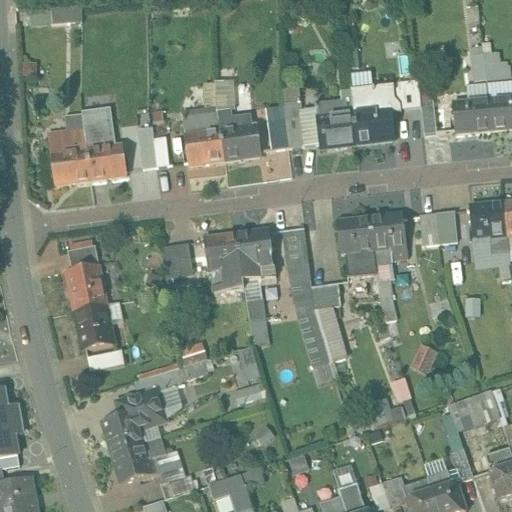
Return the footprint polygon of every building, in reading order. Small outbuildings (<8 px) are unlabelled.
[(83,9),(51,12),(52,27),(83,25),(83,9)] [(496,69),(494,56),(491,56),(490,46),(482,47),(483,49),(485,64),(485,65),(487,83),(509,81),(508,68),(496,69)] [(483,49),(471,51),(472,58),(475,85),(486,83),(487,83),(485,65),(485,64),(483,49)] [(359,70),(349,71),(352,97),(361,95),(359,70)] [(339,72),(341,98),(352,97),(349,71),(339,72)] [(229,85),(215,86),(216,95),(230,93),(229,85)] [(419,85),(392,88),(395,113),(421,110),(421,105),(419,85)] [(230,93),(216,95),(218,114),(231,112),(230,93)] [(511,99),(489,102),(492,133),(511,131),(511,99)] [(489,102),(452,105),(455,137),(492,133),(489,102)] [(435,103),(421,105),(421,110),(424,137),(437,136),(435,103)] [(316,107),(318,120),(344,117),(342,104),(316,107)] [(105,107),(82,115),(82,117),(85,134),(85,140),(92,184),(128,179),(123,147),(111,149),(105,107)] [(283,109),(285,122),(301,120),(300,107),(283,109)] [(273,153),(289,151),(285,122),(283,109),(267,111),(273,153)] [(390,111),(354,115),(358,147),(394,143),(390,111)] [(231,112),(218,114),(221,134),(225,164),(261,159),(257,128),(252,129),(251,118),(232,121),(231,112)] [(344,117),(318,120),(321,151),(358,147),(354,115),(344,117)] [(82,117),(70,118),(72,136),(85,134),(82,117)] [(285,122),(289,151),(305,149),(301,120),(285,122)] [(152,131),(139,132),(144,172),(157,170),(153,142),(154,142),(152,131)] [(221,134),(185,138),(189,169),(225,164),(221,134)] [(85,140),(49,145),(55,189),(92,184),(85,140)] [(154,142),(153,142),(157,170),(170,168),(166,140),(154,142)] [(504,206),(471,209),(476,252),(492,251),(491,240),(507,239),(504,206)] [(454,214),(437,216),(437,217),(440,246),(457,244),(454,214)] [(403,217),(370,221),(374,254),(391,252),(392,262),(408,260),(403,217)] [(437,217),(420,219),(423,248),(440,246),(437,217)] [(370,220),(337,224),(341,258),(345,258),(348,280),(377,278),(374,254),(370,221),(370,220)] [(269,232),(237,236),(241,270),(258,268),(259,278),(275,276),(269,232)] [(305,232),(283,234),(287,268),(309,266),(305,232)] [(237,236),(204,241),(209,275),(211,275),(214,296),(245,292),(241,270),(237,236)] [(189,247),(164,250),(168,280),(194,276),(189,247)] [(96,249),(68,254),(73,275),(99,269),(100,268),(96,249)] [(309,266),(287,268),(298,319),(313,370),(330,365),(316,319),(315,312),(315,311),(312,290),(309,266)] [(245,292),(254,347),(262,375),(277,374),(259,278),(258,268),(241,270),(245,292)] [(73,275),(67,276),(75,315),(107,308),(99,269),(73,275)] [(338,286),(312,290),(315,311),(327,310),(341,308),(338,286)] [(107,308),(75,315),(83,353),(115,346),(107,308)] [(327,310),(315,312),(330,365),(346,361),(334,321),(331,322),(327,310)] [(421,345),(411,368),(428,376),(439,352),(421,345)] [(123,353),(88,361),(90,375),(125,368),(123,353)] [(180,371),(134,385),(139,400),(139,401),(160,394),(160,395),(185,387),(180,371)] [(394,382),(402,419),(415,416),(407,379),(394,382)] [(0,461),(19,458),(15,438),(24,436),(18,408),(8,410),(4,392),(0,392),(0,461)] [(135,415),(139,432),(164,424),(161,414),(165,412),(160,395),(160,394),(139,401),(139,400),(118,407),(122,419),(135,415)] [(491,394),(465,403),(474,430),(500,421),(491,394)] [(465,403),(450,408),(458,435),(474,430),(465,403)] [(135,415),(122,419),(102,425),(111,456),(142,447),(144,446),(139,432),(135,415)] [(460,439),(450,443),(453,454),(464,450),(460,439)] [(142,447),(111,456),(121,487),(151,478),(147,463),(142,447)] [(510,451),(486,459),(491,475),(491,474),(500,503),(511,499),(511,455),(510,451)] [(465,453),(452,457),(461,485),(474,481),(465,453)] [(156,461),(147,463),(151,478),(160,475),(156,461)] [(451,487),(447,475),(428,481),(432,494),(437,511),(464,511),(456,485),(451,487)] [(191,478),(166,485),(160,487),(165,502),(195,492),(191,478)] [(252,511),(241,478),(199,492),(205,511),(252,511)] [(399,480),(383,486),(390,509),(401,505),(398,494),(404,492),(399,480)] [(0,487),(0,511),(36,511),(31,482),(5,486),(0,487)] [(383,486),(370,490),(377,511),(381,511),(390,509),(383,486)] [(365,511),(357,487),(340,493),(342,501),(345,511),(365,511)] [(437,511),(432,494),(407,502),(410,511),(437,511)] [(298,511),(295,500),(282,504),(284,511),(298,511)] [(345,511),(342,501),(322,507),(323,511),(345,511)] [(166,511),(163,502),(143,509),(143,511),(166,511)]
